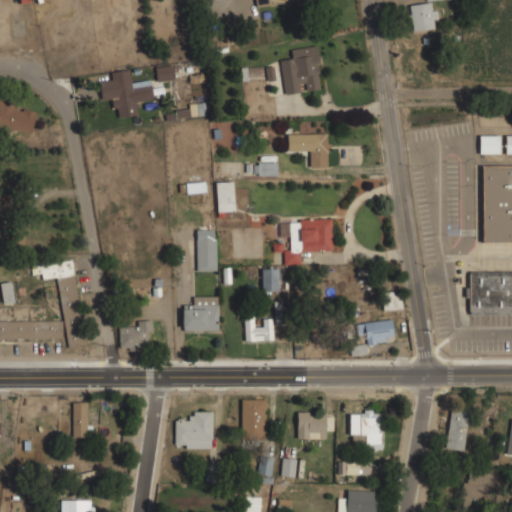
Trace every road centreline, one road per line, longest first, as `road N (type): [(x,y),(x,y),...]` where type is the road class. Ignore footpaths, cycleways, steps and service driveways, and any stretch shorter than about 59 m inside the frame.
road 1 (tertiary): [(511,375),(0,377)]
road 2 (tertiary): [(370,0),(425,375)]
road 3 (residential): [(0,74),(56,77),(82,164),(103,294)]
road 4 (residential): [(425,375),(404,511)]
road 5 (residential): [(158,376),(135,511)]
